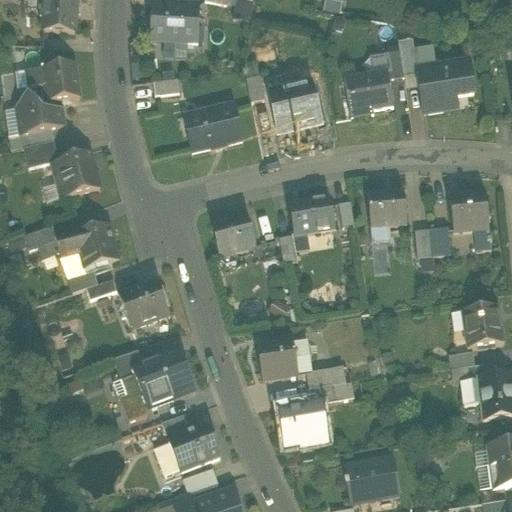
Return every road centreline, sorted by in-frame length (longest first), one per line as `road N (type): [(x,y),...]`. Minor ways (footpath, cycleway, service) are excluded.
road 1 (residential): [(503,165),(356,161),(144,209)]
road 2 (residential): [(144,209),(183,257),(286,511)]
road 3 (residential): [(114,0),(114,90),(144,209)]
